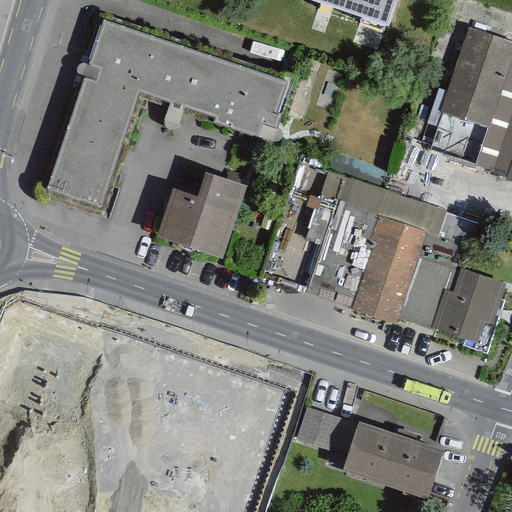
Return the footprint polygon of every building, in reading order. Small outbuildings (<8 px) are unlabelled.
[(399,0),(307,0),(306,4),(389,31),(399,0)] [(32,191),(99,214),(141,94),(168,103),(159,129),(172,134),(179,112),(279,147),(287,125),(276,122),(292,77),(95,9),(32,191)] [(511,42),(470,28),(441,113),(489,129),(476,168),(511,180),(511,42)] [(197,200),(174,193),(158,240),(223,262),(247,190),(206,176),(197,200)] [(435,234),(322,192),(304,239),(324,246),(307,291),(392,322),(397,307),(473,335),(480,315),(486,317),(499,282),(460,268),(476,224),(443,211),(435,234)] [(308,399),(298,429),(326,439),(336,409),(308,399)] [(392,427),(358,414),(342,456),(422,487),(439,445),(410,433),(413,425),(395,419),(392,427)]
